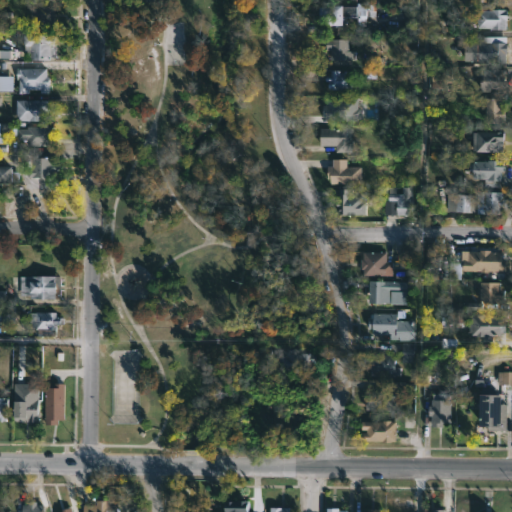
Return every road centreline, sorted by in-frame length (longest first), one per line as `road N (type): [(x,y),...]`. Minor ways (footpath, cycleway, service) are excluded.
road 1 (residential): [(0,463),(511,470)]
road 2 (residential): [(275,0),(282,126),(325,237),(347,341),(326,464)]
road 3 (residential): [(90,0),(86,464)]
road 4 (residential): [(325,237),(511,235)]
